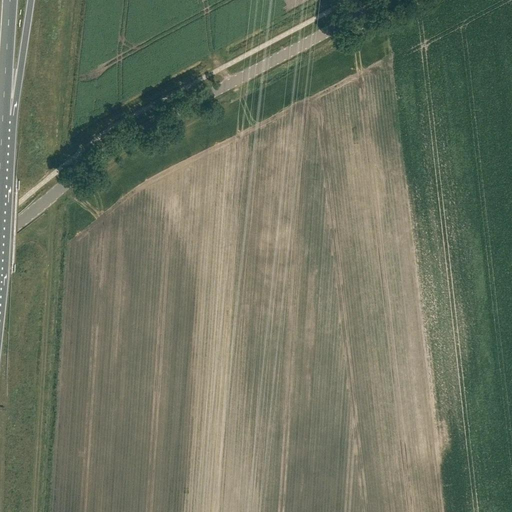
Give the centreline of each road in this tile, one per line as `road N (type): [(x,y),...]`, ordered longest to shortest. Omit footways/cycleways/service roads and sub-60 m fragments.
road 1 (tertiary): [(0,238),(151,124),(388,0)]
road 2 (trunk): [(0,134),(12,122),(31,0)]
road 3 (trunk): [(0,134),(9,0)]
